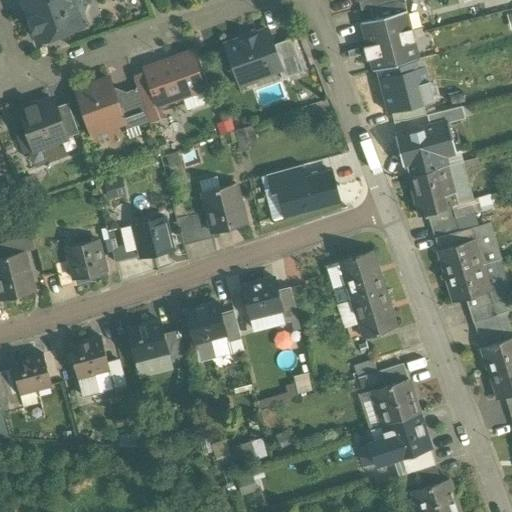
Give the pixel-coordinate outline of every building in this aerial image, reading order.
[(29,0),(34,14),(30,16),(38,40),(56,34),(57,36),(62,39),(69,37),(71,31),(70,29),(72,28),(66,11),(74,8),(70,0),(29,0)] [(358,0),(361,9),(369,7),(398,0),(358,0)] [(403,0),(398,0),(369,7),(372,19),(406,10),(403,0)] [(372,19),(360,22),(366,46),(366,47),(412,35),(406,10),(372,19)] [(267,31),(226,45),(232,62),(229,68),(236,72),(237,76),(250,72),(252,73),(254,78),(278,69),(280,69),(272,46),(267,31)] [(291,37),(303,66),(311,63),(299,34),(291,37)] [(412,35),(366,47),(366,46),(363,47),(365,53),(368,52),(372,71),(382,68),(417,60),(419,59),(412,35)] [(291,40),(272,46),(280,69),(278,69),(281,79),(302,72),(291,40)] [(191,51),(144,67),(146,72),(157,102),(181,94),(182,95),(203,88),(191,51)] [(387,112),(391,111),(423,103),(434,100),(425,66),(419,68),(417,60),(382,68),(384,76),(379,77),(387,112)] [(146,72),(133,76),(144,106),(157,102),(146,72)] [(108,76),(76,87),(96,144),(115,137),(110,124),(123,120),(111,85),(108,76)] [(125,90),(111,85),(123,120),(134,116),(133,112),(143,108),(135,86),(125,90)] [(51,96),(20,107),(34,147),(65,135),(65,134),(54,104),(51,96)] [(68,100),(54,104),(65,134),(78,130),(68,100)] [(394,123),(426,115),(423,103),(391,111),(394,123)] [(462,106),(426,115),(429,127),(448,122),(448,123),(465,119),(462,106)] [(143,108),(133,112),(134,116),(137,123),(148,119),(144,108),(143,108)] [(429,127),(393,136),(401,165),(406,164),(409,176),(443,167),(447,166),(444,154),(456,151),(448,123),(448,122),(429,127)] [(276,186),(305,178),(301,165),(267,174),(271,190),(277,188),(276,186)] [(443,167),(409,176),(415,201),(414,201),(415,202),(454,192),(453,191),(449,192),(443,167)] [(277,188),(284,216),(340,201),(332,171),(305,178),(276,186),(277,188)] [(233,184),(201,192),(206,211),(212,232),(246,223),(239,197),(236,198),(233,184)] [(454,192),(415,202),(419,215),(450,206),(457,204),(454,192)] [(488,194),(466,201),(469,214),(470,214),(492,208),(488,194)] [(457,204),(450,206),(454,219),(469,214),(466,201),(457,204)] [(450,206),(427,213),(430,225),(454,219),(450,206)] [(206,211),(175,219),(183,246),(214,238),(212,232),(206,211)] [(454,219),(430,225),(434,237),(472,226),(473,227),(470,214),(469,214),(454,219)] [(163,218),(131,226),(139,258),(171,250),(171,248),(163,219),(164,219),(163,218)] [(131,226),(106,232),(113,264),(139,258),(131,226)] [(472,226),(434,237),(438,250),(437,250),(438,251),(445,275),(483,264),(483,263),(473,227),(472,226)] [(96,240),(69,246),(72,260),(68,261),(72,279),(103,271),(96,240)] [(372,251),(339,261),(344,277),(347,276),(354,299),(383,290),(379,276),(380,276),(372,251)] [(21,253),(0,258),(0,297),(1,301),(2,301),(34,292),(27,268),(25,268),(21,253)] [(509,297),(497,259),(492,261),(492,260),(483,263),(483,264),(484,265),(480,266),(487,290),(491,289),(491,290),(489,291),(493,303),(509,297)] [(68,261),(54,265),(60,290),(74,286),(72,279),(68,261)] [(483,264),(445,275),(453,300),(452,300),(453,301),(467,297),(489,291),(491,290),(491,289),(487,290),(480,266),(484,265),(483,264)] [(274,279),(242,286),(249,314),(264,311),(265,315),(281,312),(282,311),(277,291),(274,279)] [(289,288),(277,291),(282,311),(281,312),(282,318),(295,315),(289,288)] [(383,290),(354,299),(361,322),(359,323),(364,338),(396,328),(388,303),(387,303),(383,290)] [(489,291),(467,297),(470,310),(493,303),(489,291)] [(511,307),(509,297),(493,303),(496,315),(508,311),(511,309),(511,307)] [(217,303),(184,311),(191,338),(206,335),(208,340),(225,336),(220,316),(217,303)] [(493,303),(470,310),(474,322),(476,321),(496,315),(493,303)] [(508,311),(496,315),(500,327),(511,324),(508,311)] [(234,313),(220,316),(225,336),(227,343),(240,340),(234,313)] [(496,315),(476,321),(480,334),(500,327),(496,315)] [(158,321),(125,329),(133,357),(147,353),(148,358),(166,353),(162,335),(158,321)] [(500,327),(480,334),(484,347),(511,337),(511,323),(511,324),(500,327)] [(173,332),(162,335),(166,353),(168,361),(180,358),(173,332)] [(225,336),(208,340),(206,335),(191,338),(197,363),(230,354),(227,343),(225,336)] [(511,337),(484,347),(481,348),(489,372),(511,365),(511,337)] [(98,339),(69,346),(68,346),(75,374),(89,371),(90,375),(108,370),(107,365),(100,338),(98,338),(98,339)] [(42,356),(10,365),(17,392),(31,388),(32,392),(50,387),(42,356)] [(118,362),(107,365),(108,370),(112,390),(125,387),(118,362)] [(400,363),(365,375),(369,385),(382,381),(383,382),(404,375),(400,363)] [(511,365),(489,372),(497,398),(504,396),(511,393),(511,365)] [(108,370),(90,375),(89,371),(75,374),(80,397),(112,390),(108,370)] [(8,373),(0,375),(0,409),(1,412),(17,407),(8,373)] [(409,378),(377,388),(383,408),(379,409),(382,424),(418,413),(409,378)] [(382,424),(381,425),(383,431),(382,431),(384,436),(369,441),(377,464),(429,447),(430,447),(419,413),(418,413),(382,424)] [(240,455),(266,452),(264,438),(238,441),(240,455)] [(429,447),(405,455),(410,472),(432,465),(434,464),(429,447)] [(410,472),(398,476),(401,487),(436,476),(432,465),(410,472)] [(457,511),(447,478),(415,489),(421,508),(417,510),(417,511),(457,511)]
